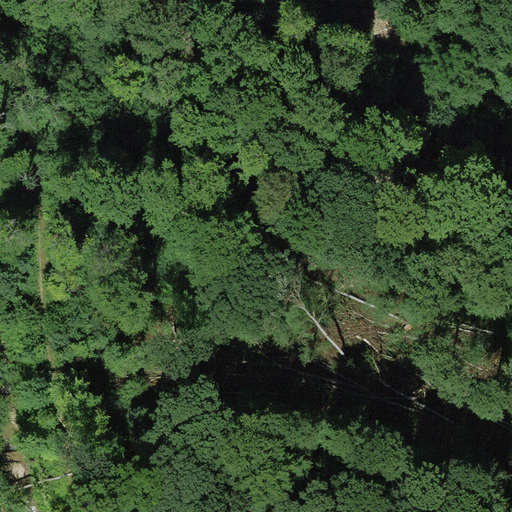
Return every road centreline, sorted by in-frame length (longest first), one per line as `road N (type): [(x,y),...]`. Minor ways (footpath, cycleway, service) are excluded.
road 1 (track): [(34,0),(23,60),(39,278),(92,511)]
road 2 (track): [(161,0),(239,83),(511,272)]
